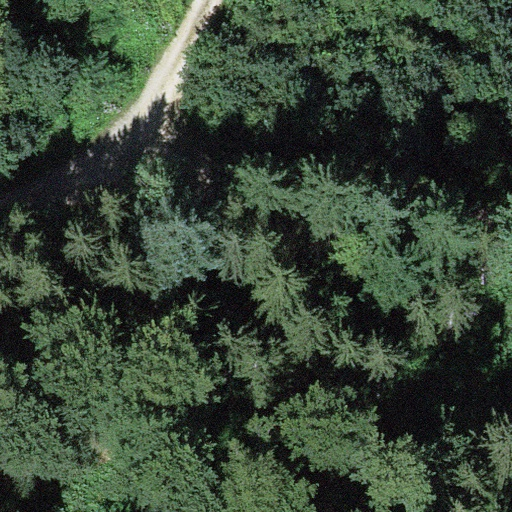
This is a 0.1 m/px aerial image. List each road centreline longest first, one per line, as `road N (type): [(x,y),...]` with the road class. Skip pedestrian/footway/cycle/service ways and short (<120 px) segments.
road 1 (track): [(511,230),(240,200),(140,154)]
road 2 (track): [(205,0),(140,154),(0,205)]
